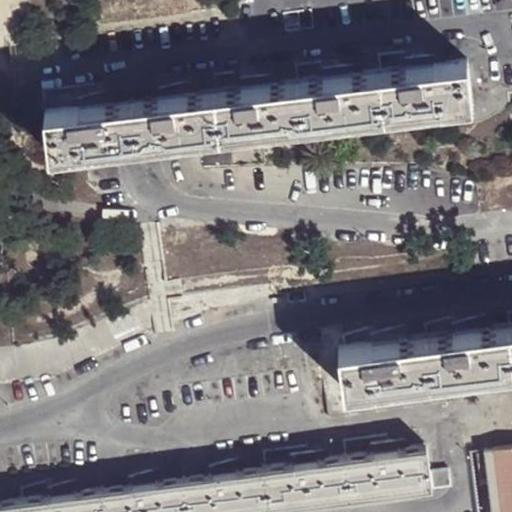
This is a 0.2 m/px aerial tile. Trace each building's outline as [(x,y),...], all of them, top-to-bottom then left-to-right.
[(299,28),(297,11),(285,12),(287,30),(299,28)] [(405,64),(444,60),(443,52),(404,57),(405,64)] [(137,142),(163,138),(468,100),(462,58),(444,60),(405,64),(361,70),(322,75),(279,80),(240,85),(199,91),(158,95),(133,98),(117,100),(105,102),(76,105),(50,109),(54,152),(111,145),(137,142)] [(467,58),(462,58),(468,100),(473,100),(467,58)] [(322,75),(361,70),(361,62),(321,66),(322,75)] [(240,85),(279,80),(277,71),(239,77),(240,85)] [(158,95),(199,91),(195,77),(158,87),(158,95)] [(105,102),(117,100),(113,87),(76,97),(76,105),(105,102)] [(54,152),(50,109),(45,109),(49,152),(54,152)] [(307,302),(306,290),(289,293),(290,304),(307,302)] [(453,330),(493,325),(491,312),(453,323),(453,330)] [(511,322),(493,325),(453,330),(412,336),(373,341),(344,345),(350,388),(511,366),(511,322)] [(373,341),(412,336),(409,324),(371,333),(373,341)] [(350,388),(344,345),(339,346),(345,389),(350,388)] [(399,447),(411,446),(410,437),(371,442),(372,450),(374,450),(374,452),(399,449),(399,447)] [(238,471),(210,473),(169,477),(161,479),(156,479),(157,482),(129,485),(129,483),(128,483),(118,484),(105,485),(89,489),(74,490),(75,492),(49,496),(49,494),(47,494),(7,499),(0,499),(0,511),(233,511),(245,511),(269,508),(433,486),(452,484),(449,467),(430,469),(427,443),(411,446),(399,447),(399,449),(374,452),(374,450),(372,450),(329,457),(318,457),(319,459),(293,463),(293,461),(291,461),(251,467),(241,468),(238,468),(238,471)] [(511,511),(511,444),(487,448),(494,511),(511,511)] [(318,457),(329,457),(329,447),(290,453),(291,461),(293,461),(293,463),(319,459),(318,457)] [(241,468),(251,467),(247,454),(209,465),(210,473),(238,471),(238,468),(241,468)] [(161,479),(169,477),(166,465),(127,475),(128,483),(129,483),(129,485),(157,482),(156,479),(161,479)] [(74,490),(89,489),(84,475),(46,486),(47,494),(49,494),(49,496),(75,492),(74,490)]
